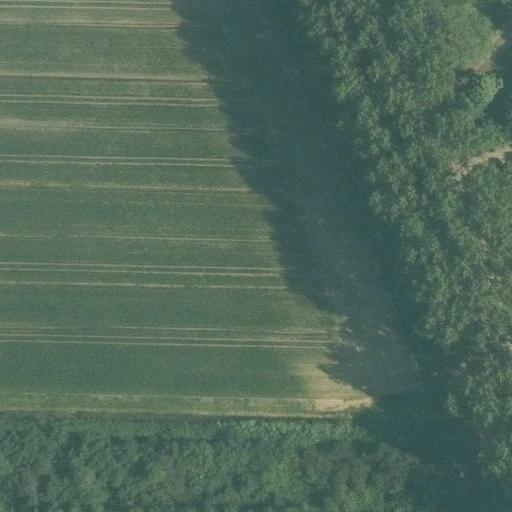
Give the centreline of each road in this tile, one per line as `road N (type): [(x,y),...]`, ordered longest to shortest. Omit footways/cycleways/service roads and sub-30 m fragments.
road 1 (unclassified): [(511,341),(367,0)]
road 2 (unknown): [(426,135),(511,29)]
